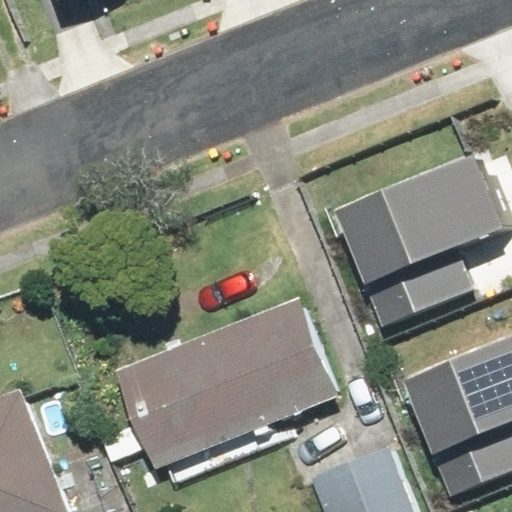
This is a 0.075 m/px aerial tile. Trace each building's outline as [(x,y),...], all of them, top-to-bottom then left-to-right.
[(511,167),(502,143),(334,211),(382,328),(482,287),(468,252),(511,234),(511,167)] [(166,472),(349,398),(309,300),(126,374),(166,472)] [(511,358),(419,394),(456,490),(511,468),(511,358)] [(0,511),(78,511),(32,388),(0,400),(0,511)] [(427,511),(409,449),(320,474),(330,511),(427,511)]
